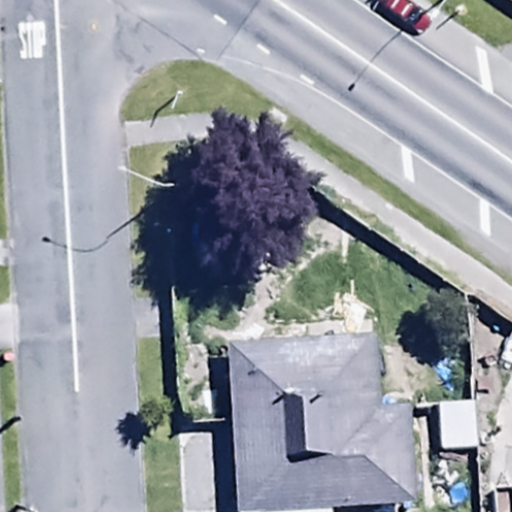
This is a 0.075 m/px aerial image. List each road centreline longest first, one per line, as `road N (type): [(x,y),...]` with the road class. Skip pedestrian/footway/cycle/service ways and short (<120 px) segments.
road 1 (residential): [(82,511),(55,0)]
road 2 (trunk): [(511,169),(261,0)]
